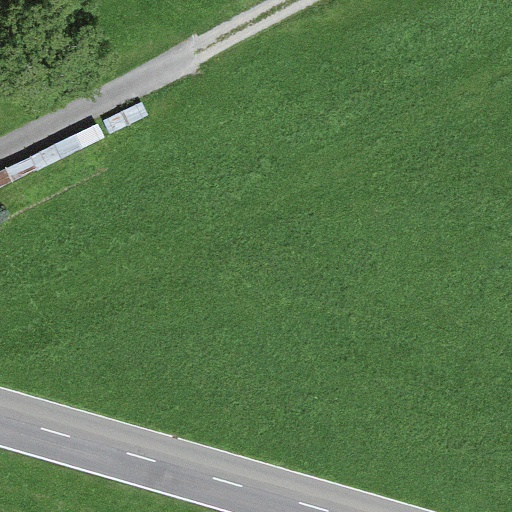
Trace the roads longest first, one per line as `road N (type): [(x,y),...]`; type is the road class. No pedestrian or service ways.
road 1 (tertiary): [(0,418),(326,511)]
road 2 (track): [(0,160),(298,0)]
